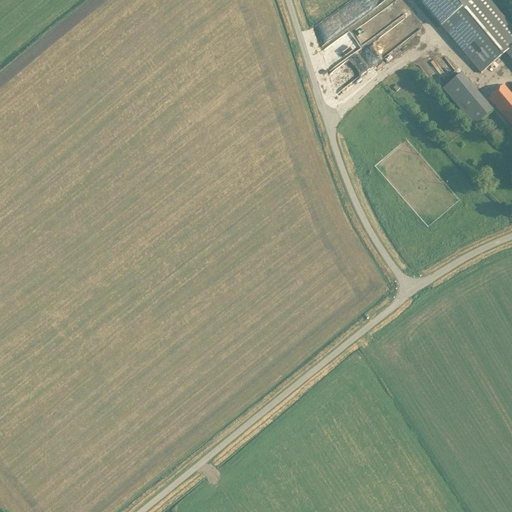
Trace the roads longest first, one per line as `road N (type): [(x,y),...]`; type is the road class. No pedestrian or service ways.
road 1 (unclassified): [(133,511),(408,289)]
road 2 (unclassified): [(408,289),(369,233),(341,172),(286,0)]
